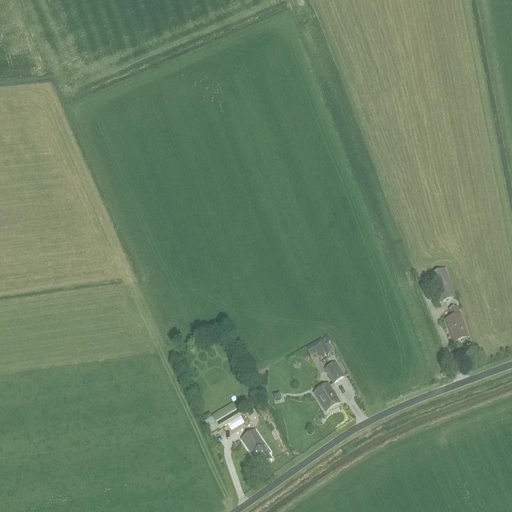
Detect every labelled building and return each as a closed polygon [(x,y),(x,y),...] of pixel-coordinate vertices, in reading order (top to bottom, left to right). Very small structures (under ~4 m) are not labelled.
[(440,304),(456,299),(446,270),(430,275),(440,304)] [(461,316),(460,316),(457,307),(449,310),(452,319),(446,321),(454,344),(469,339),(461,316)] [(321,340),(306,349),(310,357),(317,353),(320,358),(328,354),(321,340)] [(325,371),(334,385),(344,378),(335,365),(325,371)] [(328,386),(314,395),(326,413),(340,404),(328,386)] [(212,417),(212,419),(205,423),(211,434),(219,430),(220,431),(241,418),(233,405),(212,417)] [(271,454),(255,431),(242,440),(257,462),(258,461),(262,467),(272,460),(269,456),(271,454)]
